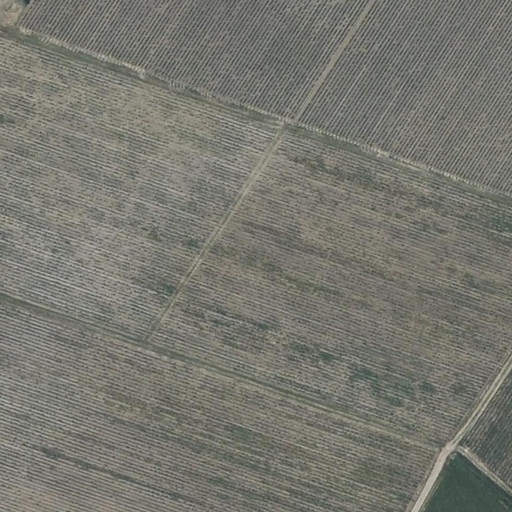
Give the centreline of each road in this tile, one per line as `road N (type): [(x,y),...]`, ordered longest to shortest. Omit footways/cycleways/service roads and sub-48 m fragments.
road 1 (track): [(0,297),(469,456),(511,492)]
road 2 (track): [(511,202),(0,28)]
road 3 (track): [(284,125),(141,346)]
road 4 (track): [(412,511),(511,354)]
